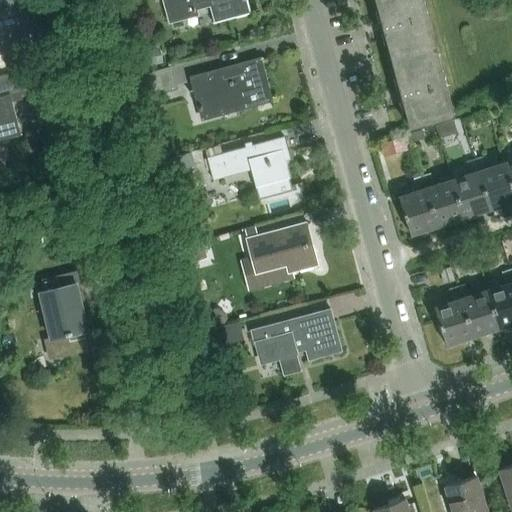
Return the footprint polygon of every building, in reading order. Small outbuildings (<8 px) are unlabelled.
[(0,0),(0,53),(12,50),(18,49),(4,0),(0,0)] [(213,24),(250,14),(246,0),(163,0),(169,23),(195,15),(194,10),(208,6),(213,24)] [(436,54),(421,0),(389,0),(372,4),(389,66),(436,54)] [(158,48),(141,52),(145,69),(162,65),(158,48)] [(446,93),(436,54),(389,66),(405,127),(453,115),(446,93)] [(236,111),(271,101),(259,59),(190,78),(202,121),(223,115),(221,108),(234,104),(236,111)] [(0,142),(21,137),(11,103),(22,100),(22,98),(44,92),(37,68),(14,74),(19,94),(0,98),(0,142)] [(177,90),(171,68),(143,76),(149,98),(177,90)] [(453,120),(435,126),(439,138),(457,132),(453,120)] [(421,130),(409,134),(411,142),(423,139),(421,130)] [(283,137),(207,159),(212,178),(249,168),(258,199),(292,190),(284,161),(289,160),(283,137)] [(406,150),(402,138),(381,143),(385,156),(406,150)] [(189,166),(186,154),(166,160),(172,181),(184,178),(181,168),(189,166)] [(483,157),(474,159),(489,209),(511,201),(511,179),(507,162),(487,169),(483,157)] [(470,174),(452,180),(463,217),(489,209),(474,159),(466,162),(470,174)] [(430,173),(422,176),(437,226),(463,217),(452,180),(434,185),(430,173)] [(409,235),(437,226),(422,176),(413,179),(417,191),(398,197),(409,235)] [(287,274),(317,266),(306,223),(246,239),(256,275),(285,267),(287,274)] [(204,247),(191,250),(194,261),(207,258),(204,247)] [(454,280),(450,267),(440,270),(444,284),(454,280)] [(504,284),(486,290),(498,329),(511,324),(511,279),(509,270),(501,273),(504,284)] [(47,361),(91,350),(71,272),(40,280),(43,292),(38,294),(49,339),(42,341),(47,361)] [(464,284),(456,287),(472,337),(498,329),(486,290),(469,295),(464,284)] [(445,346),(472,337),(456,287),(448,290),(451,301),(432,307),(445,346)] [(283,374),(283,375),(301,370),(301,369),(296,350),(305,348),(308,359),(307,359),(307,360),(308,360),(342,351),(330,308),(250,330),(250,331),(251,331),(254,342),(253,343),(253,344),(258,342),(264,363),(265,363),(265,362),(280,358),(284,374),(283,374)] [(243,340),(238,322),(212,329),(217,347),(243,340)] [(241,395),(231,397),(235,411),(249,408),(247,401),(241,395)] [(511,464),(499,469),(511,510),(511,464)] [(487,511),(476,476),(444,486),(452,511),(487,511)] [(409,511),(405,499),(373,509),(374,511),(409,511)]
